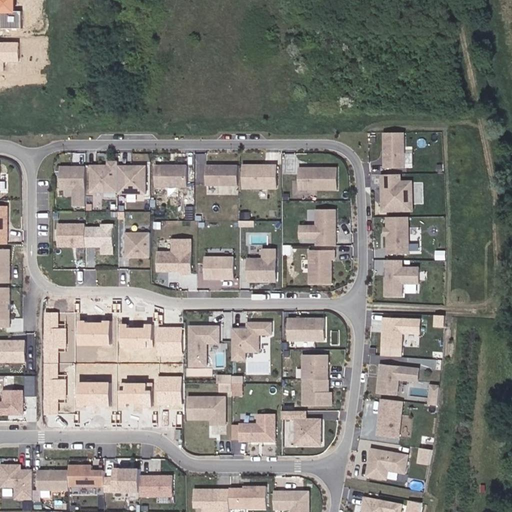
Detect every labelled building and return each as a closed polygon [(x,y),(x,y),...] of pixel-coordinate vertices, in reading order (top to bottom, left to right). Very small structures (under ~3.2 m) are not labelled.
[(404,133),(382,133),(381,166),(404,166),(404,133)] [(106,163),(91,163),(91,192),(147,193),(147,162),(106,162),(106,163)] [(188,163),(157,162),(156,185),(188,186),(188,163)] [(242,162),(242,188),(276,188),(276,162),(242,162)] [(238,163),(206,163),(206,186),(238,187),(238,163)] [(89,164),(59,164),(59,190),(73,190),(73,205),(89,205),(89,164)] [(337,190),(338,166),(298,165),(297,189),(337,190)] [(382,173),(381,210),(415,211),(416,179),(403,179),(403,173),(382,173)] [(338,208),(316,207),(316,223),(299,223),(299,237),(317,237),(316,247),(338,247),(338,208)] [(408,215),(385,215),(385,248),(407,248),(408,215)] [(85,246),(101,246),(101,254),(114,254),(114,223),(101,223),(101,226),(85,225),(85,246)] [(125,231),(125,257),(151,258),(152,231),(125,231)] [(157,249),(156,270),(194,272),(196,238),(173,236),(172,250),(157,249)] [(0,246),(0,279),(10,279),(9,247),(0,246)] [(247,256),(246,280),(275,281),(277,247),(262,246),(262,256),(247,256)] [(309,248),(309,283),(333,284),(333,258),(337,258),(338,248),(309,248)] [(237,255),(205,254),(204,277),(236,278),(237,255)] [(384,258),(382,297),(402,298),(403,284),(419,285),(420,267),(399,267),(399,259),(384,258)] [(0,286),(0,318),(10,319),(10,287),(0,286)] [(324,341),(324,316),(288,315),(287,340),(324,341)] [(381,317),(379,349),(398,350),(399,336),(414,337),(416,319),(381,317)] [(246,326),(233,326),(233,359),(248,359),(248,350),(261,350),(261,334),(273,334),(273,320),(246,320),(246,326)] [(189,366),(208,366),(208,343),(220,343),(220,324),(190,323),(189,366)] [(26,338),(0,338),(0,362),(26,362),(26,338)] [(209,350),(209,366),(219,366),(220,350),(209,350)] [(304,353),(303,404),(334,405),(334,391),(330,390),(330,353),(304,353)] [(269,374),(271,365),(255,360),(252,369),(269,374)] [(379,362),(375,394),(398,396),(400,379),(418,381),(420,366),(379,362)] [(245,393),(245,374),(220,374),(220,393),(245,393)] [(440,404),(442,384),(431,383),(429,403),(440,404)] [(25,388),(2,388),(2,399),(0,399),(0,414),(24,414),(25,388)] [(211,419),(211,424),(228,424),(228,395),(188,394),(187,419),(211,419)] [(380,396),(375,435),(399,438),(404,399),(380,396)] [(258,422),(234,422),(234,441),(278,441),(278,412),(258,412),(258,422)] [(323,416),(294,418),(295,446),(324,445),(323,416)] [(372,446),(366,477),(385,481),(388,468),(403,471),(406,453),(372,446)] [(33,499),(34,468),(22,468),(23,463),(1,462),(1,486),(15,487),(15,498),(33,499)] [(70,468),(38,468),(38,490),(69,490),(69,485),(80,485),(80,487),(104,487),(104,468),(92,468),(92,463),(70,463),(70,468)] [(173,496),(174,474),(144,473),(144,466),(116,466),(115,491),(142,491),(142,495),(173,496)] [(204,511),(218,511),(229,511),(229,507),(270,509),(270,487),(195,484),(194,506),(204,506),(204,511)] [(290,511),(310,511),(311,489),(275,489),(275,509),(291,509),(290,511)] [(364,495),(360,511),(402,511),(404,503),(364,495)] [(406,511),(424,511),(426,502),(409,499),(406,511)]
